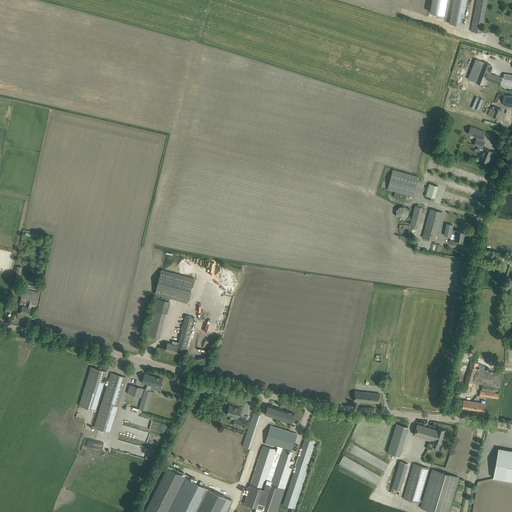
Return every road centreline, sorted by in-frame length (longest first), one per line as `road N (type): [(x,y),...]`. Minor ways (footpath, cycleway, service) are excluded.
road 1 (tertiary): [(0,324),(298,402),(444,418)]
road 2 (unclassified): [(444,418),(484,209),(511,156)]
